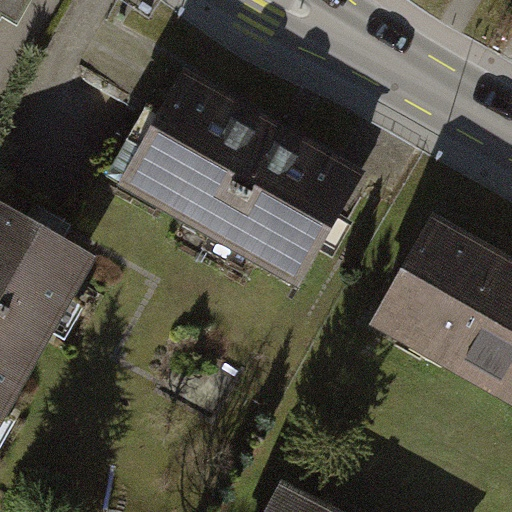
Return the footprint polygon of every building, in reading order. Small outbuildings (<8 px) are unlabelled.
[(0,0),(0,24),(13,0),(0,0)] [(117,193),(299,295),(366,179),(184,73),(117,193)] [(1,186),(0,187),(0,427),(104,243),(1,186)] [(511,269),(439,229),(384,328),(511,399),(511,269)] [(268,511),(355,511),(287,477),(268,511)]
